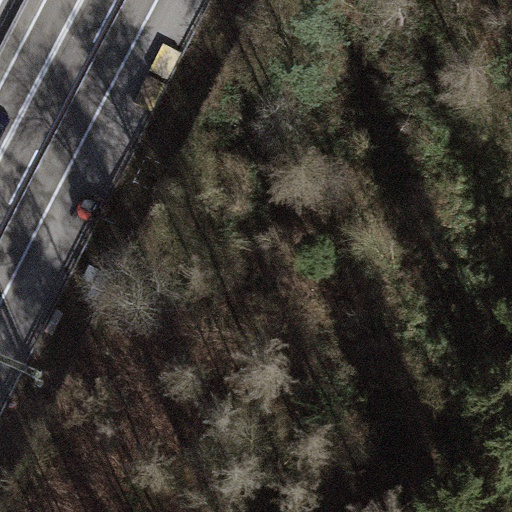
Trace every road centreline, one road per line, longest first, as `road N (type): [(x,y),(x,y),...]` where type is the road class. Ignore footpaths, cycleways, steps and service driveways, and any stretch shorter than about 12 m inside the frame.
road 1 (motorway): [(0,235),(121,0)]
road 2 (motorway): [(0,126),(65,0)]
